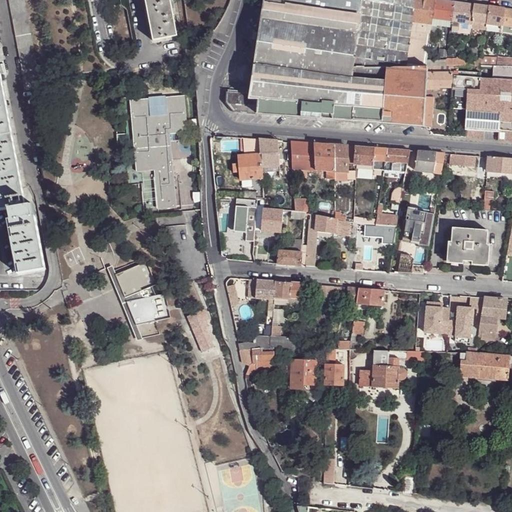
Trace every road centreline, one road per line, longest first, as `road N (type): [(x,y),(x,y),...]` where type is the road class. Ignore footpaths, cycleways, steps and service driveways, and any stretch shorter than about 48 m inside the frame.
road 1 (residential): [(215,119),(232,129),(511,149)]
road 2 (residential): [(218,269),(511,292)]
road 3 (residential): [(218,269),(252,423),(286,491)]
road 4 (residential): [(286,491),(460,511)]
road 5 (residential): [(67,511),(0,362)]
road 6 (residential): [(215,119),(207,132),(218,269)]
road 7 (residential): [(248,0),(217,81),(215,119)]
